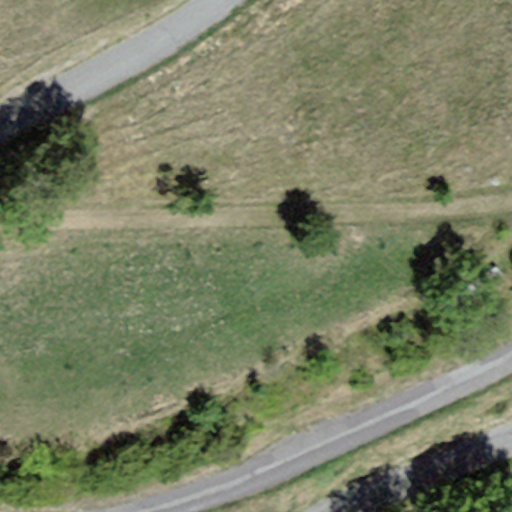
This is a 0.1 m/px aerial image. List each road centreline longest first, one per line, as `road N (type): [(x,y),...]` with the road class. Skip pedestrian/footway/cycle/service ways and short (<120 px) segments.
road 1 (residential): [(511,358),(466,384),(111,511)]
road 2 (unclassified): [(0,122),(102,71),(214,0)]
road 3 (unclassified): [(511,439),(348,511)]
